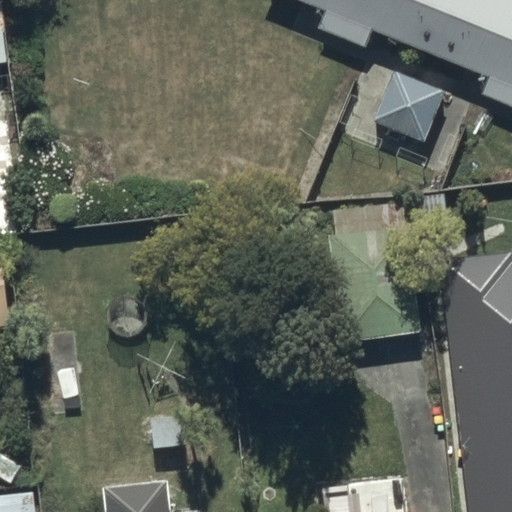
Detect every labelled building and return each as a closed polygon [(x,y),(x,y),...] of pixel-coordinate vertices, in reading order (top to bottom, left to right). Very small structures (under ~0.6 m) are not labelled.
[(511,0),(304,0),(325,8),(318,26),(366,45),(373,28),(488,74),(481,92),(511,104),(511,0)] [(445,89),(395,69),(374,120),(425,140),(445,89)] [(344,333),(421,324),(405,195),(335,203),(337,226),(331,226),(344,333)] [(1,251),(0,250),(0,334),(11,333),(1,251)] [(511,511),(511,263),(511,254),(443,261),(469,511),(511,511)] [(182,409),(151,412),(154,442),(184,439),(182,409)] [(107,511),(94,511),(200,511),(199,499),(171,502),(168,469),(103,476),(107,511)] [(33,511),(31,491),(0,495),(0,511),(33,511)] [(422,511),(421,503),(335,511),(422,511)]
